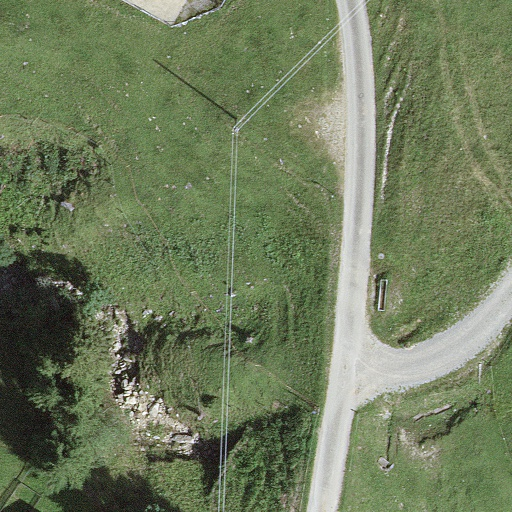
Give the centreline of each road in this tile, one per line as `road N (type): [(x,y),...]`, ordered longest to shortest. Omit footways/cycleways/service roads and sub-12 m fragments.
road 1 (track): [(337,511),(352,370),(359,152),(343,0)]
road 2 (track): [(352,370),(433,364),(476,339),(511,290)]
